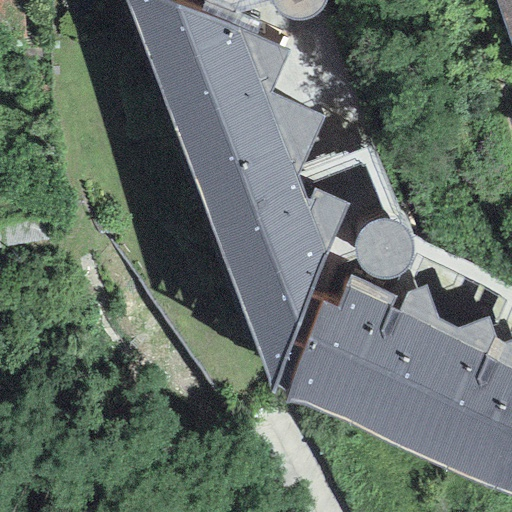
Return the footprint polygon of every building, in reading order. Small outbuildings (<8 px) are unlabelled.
[(23,0),(0,0),(0,39),(26,39),(23,0)] [(287,36),(204,0),(131,0),(270,367),(349,189),(294,165),(321,104),(268,81),(287,36)] [(511,0),(497,0),(511,43),(511,0)] [(364,227),(415,220),(408,169),(357,176),(364,227)] [(320,294),(285,374),(511,474),(511,321),(495,328),(486,305),(458,315),(435,303),(421,280),(390,298),(346,278),(336,301),(320,294)]
